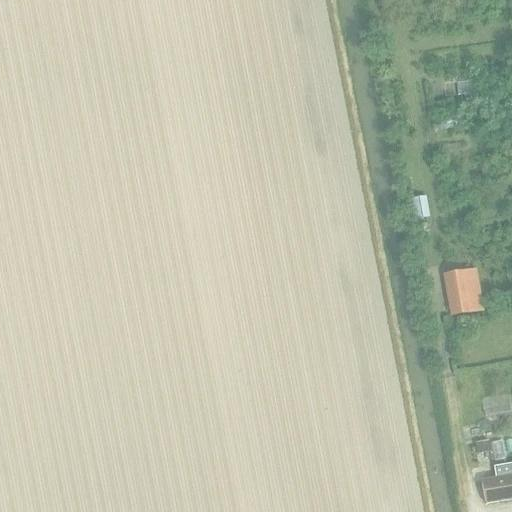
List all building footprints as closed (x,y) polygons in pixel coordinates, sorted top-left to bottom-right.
[(480,68),(444,69),(444,81),(481,81),(480,68)] [(424,198),(410,200),(414,220),(428,218),(424,198)] [(461,273),(443,276),(450,318),(467,315),(461,273)] [(487,441),(475,443),(477,454),(489,452),(487,441)] [(511,475),(480,482),(484,505),(511,500),(511,475)]
